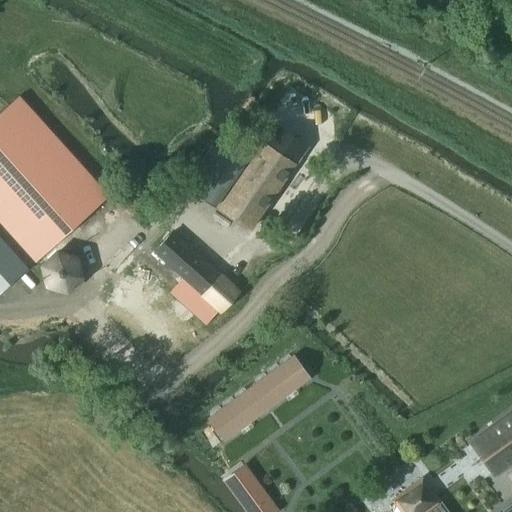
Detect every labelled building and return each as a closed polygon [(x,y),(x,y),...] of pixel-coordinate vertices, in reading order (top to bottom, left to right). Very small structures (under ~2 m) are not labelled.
[(19,97),(0,113),(0,221),(36,262),(108,196),(19,97)] [(264,143),(265,144),(226,199),(256,220),(294,164),(295,164),(307,147),(276,126),(264,143)] [(194,192),(214,207),(250,154),(230,140),(194,192)] [(219,310),(220,311),(238,291),(172,232),(154,251),(183,277),(169,292),(205,325),(219,310)] [(0,293),(27,269),(0,238),(0,293)] [(42,266),(47,286),(66,291),(81,277),(76,258),(57,252),(42,266)] [(293,357),(209,419),(225,440),(309,378),(293,357)] [(511,414),(472,444),(494,474),(511,460),(511,414)] [(244,466),(230,477),(255,511),(273,511),(276,510),(244,466)] [(422,479),(393,501),(401,511),(446,511),(440,503),(422,479)]
